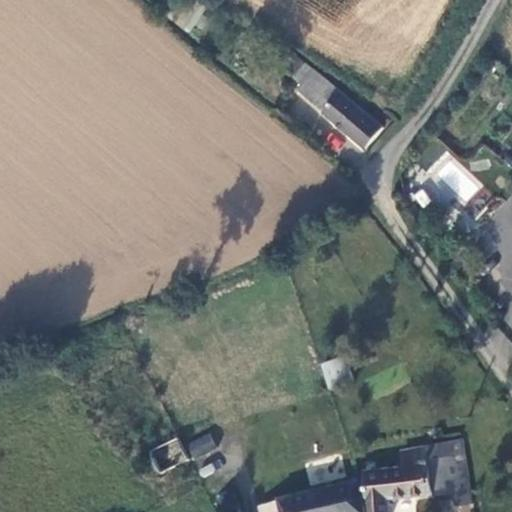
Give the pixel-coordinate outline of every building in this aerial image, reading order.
[(291,100),(317,120),(330,101),(306,83),(291,100)] [(375,136),(330,101),(317,120),(360,155),(375,136)] [(466,166),(446,175),(459,202),(479,193),(466,166)] [(341,357),(320,364),(327,387),(348,381),(341,357)] [(194,459),(217,448),(209,431),(186,442),(194,459)] [(179,439),(148,448),(156,472),(186,462),(179,439)] [(364,507),(357,510),(357,511),(383,511),(383,506),(459,496),(454,469),(448,449),(394,460),(398,475),(359,483),(364,507)] [(357,511),(357,510),(353,488),(351,488),(260,510),(260,504),(259,499),(255,496),(250,495),(246,498),(244,503),(245,506),(248,509),(251,510),(251,511),(357,511)] [(218,511),(219,511),(231,506),(227,495),(214,499),(218,511)]
